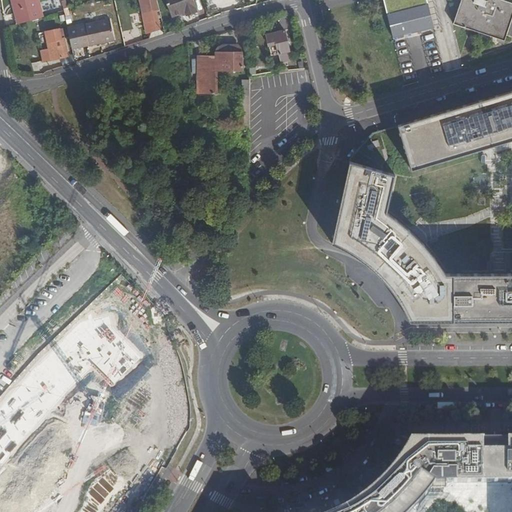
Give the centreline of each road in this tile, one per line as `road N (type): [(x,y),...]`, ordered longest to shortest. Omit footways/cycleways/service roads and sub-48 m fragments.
road 1 (residential): [(303,0),(6,91)]
road 2 (unclassified): [(328,101),(336,114),(359,113),(511,67)]
road 3 (secondary): [(333,409),(357,398),(511,394)]
road 4 (secondary): [(511,357),(333,350)]
road 5 (unknown): [(383,105),(400,151),(411,158),(511,131)]
road 6 (residential): [(102,221),(0,323)]
road 7 (secondary): [(0,122),(102,221)]
road 8 (secondary): [(102,221),(192,310)]
road 9 (secondary): [(221,403),(168,511)]
